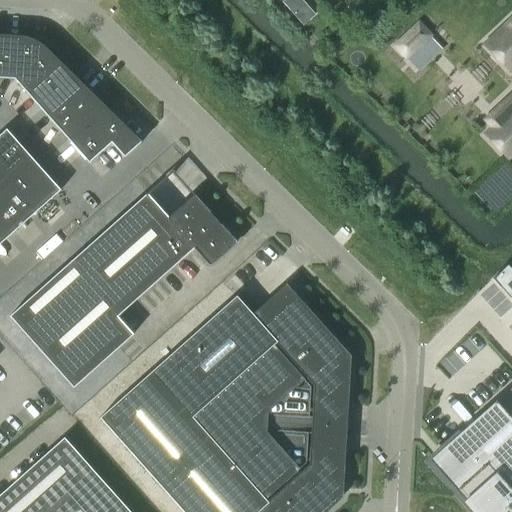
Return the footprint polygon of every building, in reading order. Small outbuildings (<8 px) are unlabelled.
[(301,0),(283,0),(280,3),(302,27),(315,15),(301,0)] [(344,10),(339,3),(329,11),(334,17),(344,10)] [(511,22),(493,40),(511,60),(511,112),(494,129),(511,148),(511,22)] [(396,44),(407,56),(419,45),(408,33),(396,44)] [(0,42),(0,79),(13,80),(28,97),(62,66),(43,47),(39,45),(36,43),(33,41),(29,40),(25,39),(21,38),(8,37),(8,43),(0,42)] [(495,96),(505,74),(483,63),(472,85),(495,96)] [(73,77),(62,66),(28,97),(48,119),(79,91),(69,81),(73,77)] [(79,91),(48,119),(70,144),(107,111),(93,97),(89,101),(79,91)] [(107,111),(70,144),(88,164),(110,144),(123,159),(140,144),(140,145),(141,144),(107,111)] [(0,170),(9,182),(32,161),(5,131),(0,135),(0,170)] [(133,171),(145,189),(164,177),(153,159),(133,171)] [(32,161),(9,182),(37,212),(60,192),(32,161)] [(0,189),(9,182),(0,170),(0,189)] [(9,182),(0,189),(0,215),(14,232),(37,212),(9,182)] [(146,195),(8,317),(72,389),(131,336),(115,318),(192,249),(209,267),(235,244),(193,196),(167,219),(146,195)] [(0,244),(14,232),(0,215),(0,244)] [(511,271),(506,266),(492,280),(511,302),(511,271)] [(235,297),(99,419),(181,511),(326,511),(341,499),(349,357),(285,285),(250,316),(236,299),(237,298),(235,297)] [(174,328),(185,340),(221,306),(210,295),(174,328)] [(511,511),(511,421),(494,402),(427,461),(472,511),(511,511)] [(127,511),(62,438),(0,493),(0,511),(127,511)]
